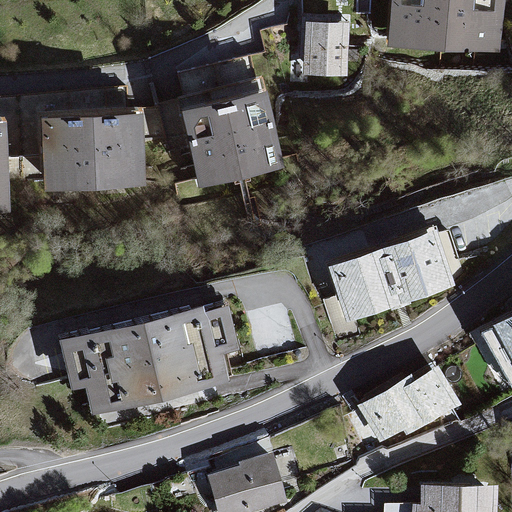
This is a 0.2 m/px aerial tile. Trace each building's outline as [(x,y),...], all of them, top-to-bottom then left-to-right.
[(499,0),(386,0),(385,47),(500,51),(499,0)] [(350,20),(300,16),(297,77),(353,77),(350,20)] [(283,172),(264,83),(177,105),(199,196),(283,172)] [(145,183),(140,106),(38,113),(43,190),(145,183)] [(0,211),(10,210),(3,112),(0,112),(0,211)] [(431,223),(320,258),(340,321),(451,285),(431,223)] [(195,299),(52,333),(65,389),(81,385),(87,410),(228,376),(222,350),(237,347),(226,301),(197,308),(195,299)] [(490,319),(479,325),(511,385),(511,384),(511,302),(488,316),(490,319)] [(378,436),(460,399),(440,357),(359,393),(378,436)] [(270,451),(238,460),(239,465),(207,474),(217,511),(255,511),(285,504),(270,451)] [(495,511),(495,484),(412,485),(412,511),(495,511)]
